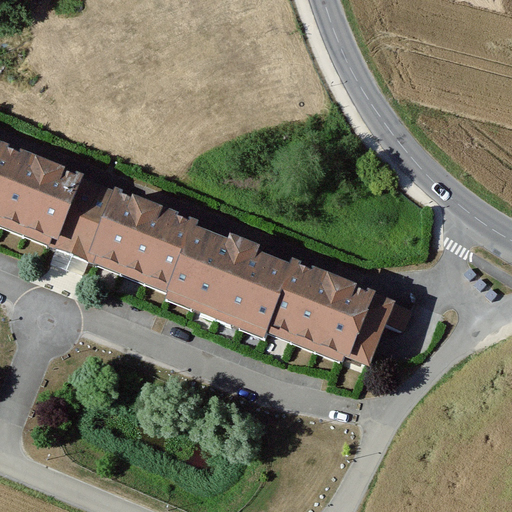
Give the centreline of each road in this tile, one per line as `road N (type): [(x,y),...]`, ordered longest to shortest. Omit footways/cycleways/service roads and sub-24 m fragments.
road 1 (unclassified): [(339,511),(403,400),(511,309)]
road 2 (unclassified): [(470,214),(369,102),(324,0)]
road 3 (unclassified): [(0,460),(122,511)]
